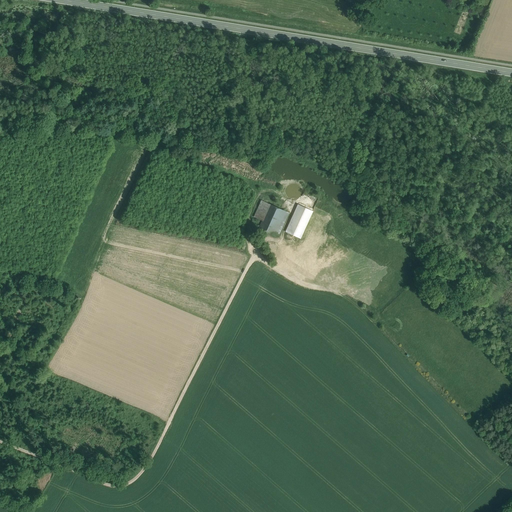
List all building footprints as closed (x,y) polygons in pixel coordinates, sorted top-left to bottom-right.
[(254,217),(262,221),(270,204),(262,200),(254,217)] [(264,230),(270,233),(281,209),(270,204),(262,221),(259,228),(264,230)] [(298,204),(286,232),(300,238),(313,211),(298,204)] [(286,212),(281,209),(270,233),(276,236),(286,212)] [(262,236),(264,230),(259,228),(258,231),(257,231),(256,234),(262,236)] [(313,244),(316,241),(309,236),(308,237),(304,243),(311,247),(313,244)] [(313,244),(323,251),(325,248),(316,241),(313,244)] [(323,251),(313,244),(311,247),(320,254),(323,251)] [(290,245),(277,262),(292,273),(300,262),(308,251),(304,248),(296,259),(293,256),(297,250),(290,245)] [(300,262),(292,273),(296,276),(304,265),(300,262)] [(311,269),(305,265),(304,265),(296,276),(302,281),(307,275),(311,269)]
